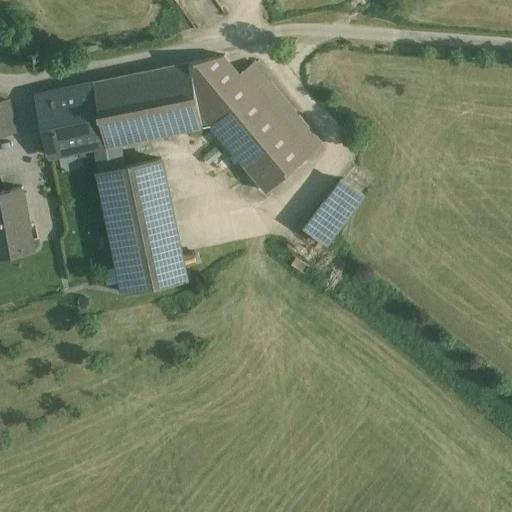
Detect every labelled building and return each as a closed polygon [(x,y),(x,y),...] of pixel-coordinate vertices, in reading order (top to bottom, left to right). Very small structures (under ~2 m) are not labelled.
[(322,144),(254,61),(238,74),(223,55),(190,61),(199,101),(211,124),(266,191),(322,144)] [(199,101),(190,61),(37,95),(50,156),(94,147),(99,172),(114,168),(110,145),(203,125),(199,101)] [(8,100),(0,101),(0,133),(14,130),(8,100)] [(114,168),(99,172),(120,273),(124,291),(187,278),(161,158),(114,168)] [(309,225),(327,239),(361,195),(343,181),(309,225)] [(22,186),(0,190),(0,252),(34,246),(22,186)]
